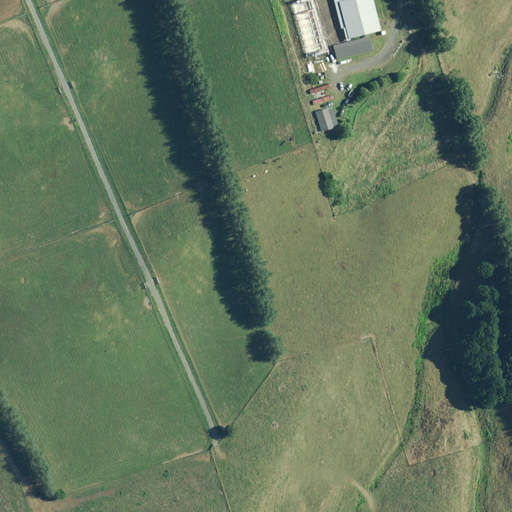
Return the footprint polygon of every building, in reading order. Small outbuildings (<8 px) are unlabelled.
[(326,49),(312,0),(308,0),(294,4),(308,54),(326,49)] [(382,30),(373,0),(334,0),(342,28),(344,28),(347,42),(352,40),(351,38),(382,30)] [(373,50),(370,35),(357,39),(358,43),(335,49),(337,59),(373,50)] [(328,97),(324,86),(309,90),(312,102),(328,97)] [(338,126),(332,106),(316,111),(322,131),(338,126)]
